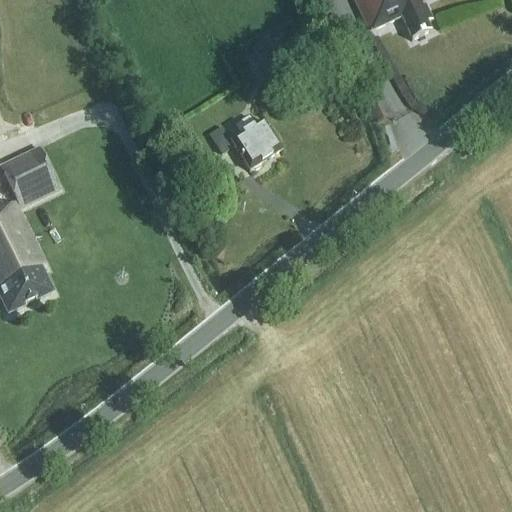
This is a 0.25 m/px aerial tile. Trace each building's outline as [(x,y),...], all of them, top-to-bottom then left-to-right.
[(353,0),(369,35),(401,21),(411,44),(431,36),(427,26),(432,24),(421,0),(353,0)] [(270,84),(298,69),(281,37),(253,53),(270,84)] [(255,129),(249,120),(235,129),(241,138),(230,146),(221,133),(209,140),(221,158),(233,151),(249,175),(252,173),(255,174),(260,171),(261,167),(282,154),(263,124),(255,129)] [(0,171),(0,172),(19,212),(59,192),(39,152),(0,171)] [(45,269),(17,213),(14,207),(0,213),(0,300),(8,317),(51,296),(40,272),(45,269)]
